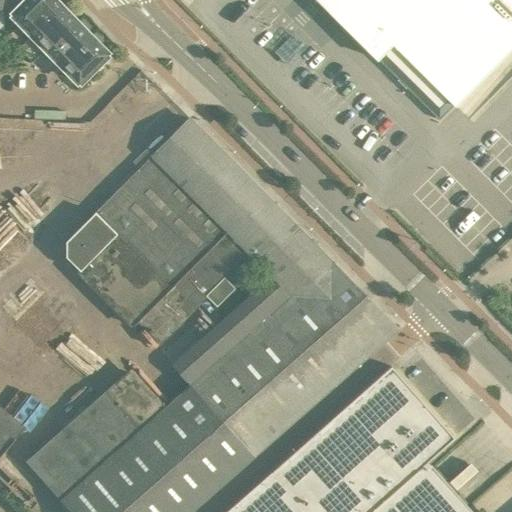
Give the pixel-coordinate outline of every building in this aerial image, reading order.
[(4,35),(18,49),(36,31),(34,30),(59,6),(52,0),(23,0),(11,13),(19,21),(4,35)] [(511,0),(331,0),(356,21),(340,35),(365,61),(382,46),(445,111),(511,48),(511,0)] [(36,31),(18,49),(30,61),(44,48),(77,81),(105,53),(59,6),(34,30),(36,31)] [(65,257),(78,271),(133,325),(138,322),(160,344),(207,297),(216,305),(258,263),(270,275),(171,363),(191,384),(165,406),(139,377),(35,468),(74,511),(189,511),(394,332),(396,330),(189,120),(69,240),(66,243),(65,257)] [(70,335),(78,325),(32,291),(8,324),(88,383),(105,361),(70,335)] [(225,511),(359,511),(449,432),(391,366),(225,511)] [(15,414),(27,423),(44,400),(32,391),(15,414)] [(0,454),(14,438),(0,426),(0,454)] [(449,432),(359,511),(472,511),(447,484),(430,464),(426,468),(423,465),(454,438),(449,432)] [(475,462),(452,478),(466,499),(489,483),(475,462)]
